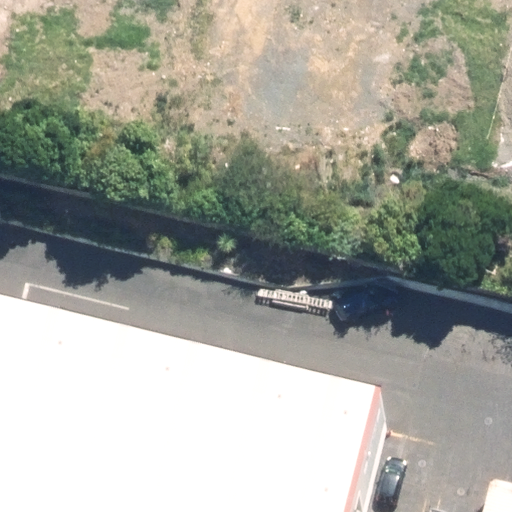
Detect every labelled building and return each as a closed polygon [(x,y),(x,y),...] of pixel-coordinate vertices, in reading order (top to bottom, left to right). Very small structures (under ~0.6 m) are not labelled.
[(75,0),(152,21),(157,0),(75,0)] [(206,0),(201,115),(273,119),(274,90),(343,93),(347,0),(206,0)] [(511,0),(480,0),(511,17),(511,0)] [(71,64),(61,110),(135,126),(144,80),(71,64)] [(511,104),(499,177),(511,178),(511,104)] [(341,511),(367,413),(0,325),(0,511),(341,511)]
